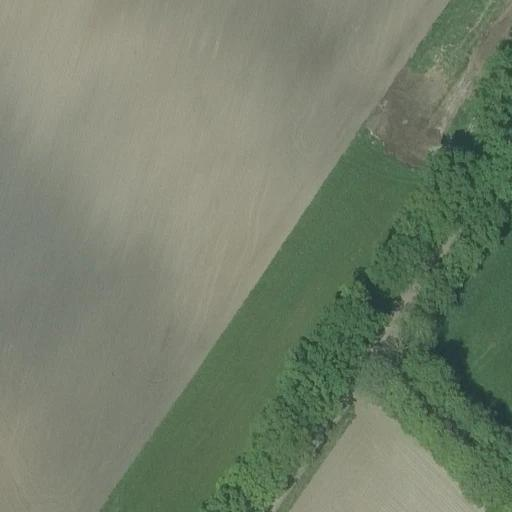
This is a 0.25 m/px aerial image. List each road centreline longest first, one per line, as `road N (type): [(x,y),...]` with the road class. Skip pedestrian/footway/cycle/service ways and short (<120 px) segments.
road 1 (track): [(511,138),(257,511)]
road 2 (unknown): [(511,506),(361,358)]
